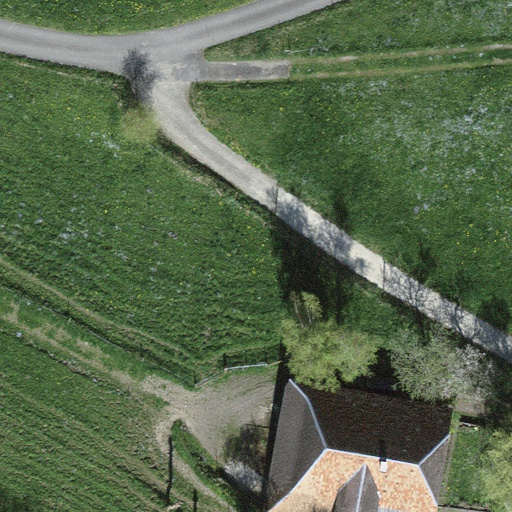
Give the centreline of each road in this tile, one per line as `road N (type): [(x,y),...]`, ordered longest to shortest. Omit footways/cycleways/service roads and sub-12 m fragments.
road 1 (track): [(128,50),(181,136),(511,356)]
road 2 (residential): [(311,0),(173,46),(66,48),(0,34)]
